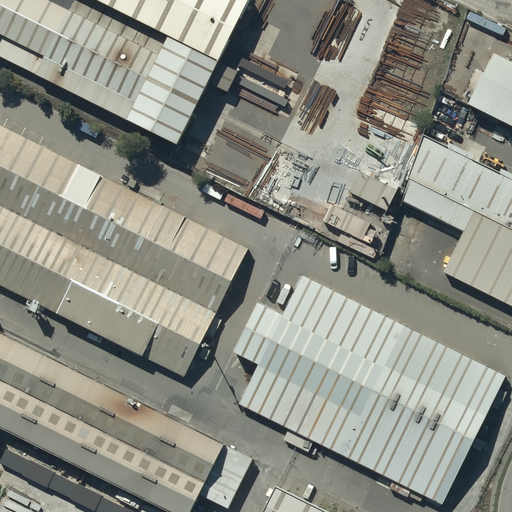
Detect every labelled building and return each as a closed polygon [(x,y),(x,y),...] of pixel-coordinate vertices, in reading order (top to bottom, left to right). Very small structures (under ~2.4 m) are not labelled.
[(221,60),(98,0),(0,0),(0,55),(179,145),(221,60)] [(98,0),(221,60),(251,0),(98,0)] [(511,54),(486,42),(461,95),(511,119),(511,54)] [(250,248),(0,122),(0,283),(186,377),(250,248)] [(511,185),(426,144),(399,201),(461,231),(441,273),(511,305),(511,185)] [(278,161),(260,153),(253,168),(271,176),(278,161)] [(397,189),(360,170),(350,191),(358,195),(355,202),(362,206),(365,199),(386,210),(397,189)] [(269,215),(233,197),(229,204),(266,222),(269,215)] [(384,253),(381,260),(398,269),(402,261),(384,253)] [(508,373),(305,275),(286,314),(260,301),(236,351),(262,363),(241,406),(444,504),(508,373)] [(401,280),(396,288),(407,294),(412,286),(401,280)] [(229,442),(0,329),(0,424),(174,511),(193,511),(202,494),(230,508),(255,458),(227,445),(229,442)] [(295,476),(291,484),(327,502),(331,494),(295,476)] [(328,511),(281,488),(268,511),(328,511)]
